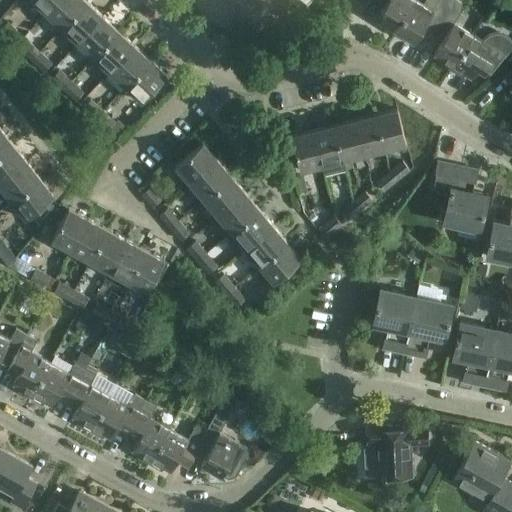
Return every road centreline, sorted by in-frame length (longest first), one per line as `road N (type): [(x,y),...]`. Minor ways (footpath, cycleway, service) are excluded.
road 1 (residential): [(172,509),(240,497),(363,386),(511,418)]
road 2 (residential): [(511,153),(358,60),(251,84),(230,81),(214,67)]
road 3 (residential): [(179,252),(110,179),(214,67)]
road 4 (residential): [(172,509),(0,416)]
